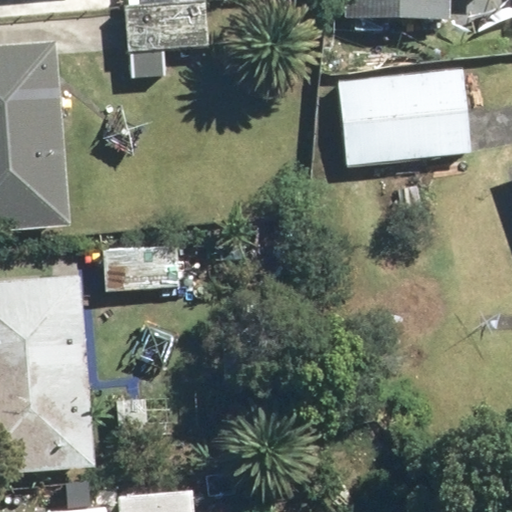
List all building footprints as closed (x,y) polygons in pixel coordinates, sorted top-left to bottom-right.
[(207,2),(123,5),(126,83),(169,81),(168,56),(191,56),(190,44),(209,44),(207,2)] [(0,231),(71,226),(56,49),(0,53),(0,231)] [(343,97),(350,169),(471,157),(464,85),(343,97)] [(192,248),(107,251),(109,292),(193,289),(192,248)] [(80,283),(0,287),(0,467),(91,462),(80,283)] [(197,511),(196,490),(120,494),(120,511),(197,511)]
